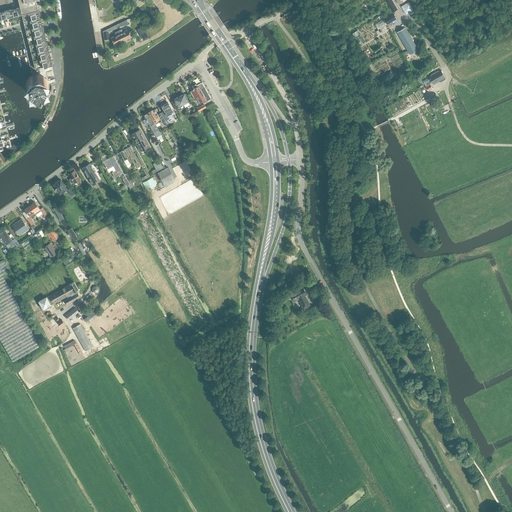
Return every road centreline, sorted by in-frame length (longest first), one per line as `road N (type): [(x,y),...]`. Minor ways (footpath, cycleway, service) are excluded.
road 1 (unclassified): [(451,511),(309,259)]
road 2 (secondary): [(264,263),(285,181),(282,126),(262,76),(208,0)]
road 3 (residential): [(0,213),(196,63)]
road 4 (secondary): [(244,298),(237,381),(270,511)]
road 5 (unclassified): [(309,259),(297,228),(295,125),(266,64)]
road 6 (secondary): [(264,455),(249,387),(264,263)]
road 7 (track): [(511,144),(471,143),(460,133),(447,78),(409,17)]
road 8 (secondary): [(262,149),(254,120),(169,0)]
road 9 (secondary): [(194,0),(261,101),(272,143)]
road 10 (secondary): [(264,455),(243,386),(244,298)]
